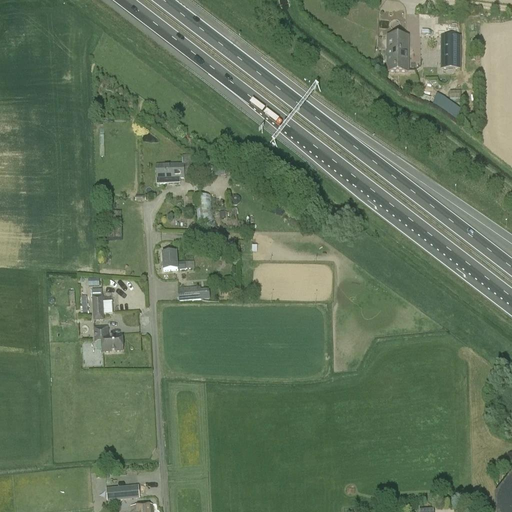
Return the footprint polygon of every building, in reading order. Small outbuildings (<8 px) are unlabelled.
[(387,37),(387,73),(408,73),(408,37),(405,37),(387,37)] [(441,38),(441,70),(454,70),(459,70),(459,38),(441,38)] [(458,121),(464,112),(445,100),(439,108),(458,121)] [(157,185),(166,184),(166,180),(183,179),(183,176),(194,176),(194,178),(225,177),(225,161),(200,162),(200,158),(182,159),(182,166),(156,167),(157,185)] [(233,186),(245,184),(244,175),(232,176),(233,186)] [(214,229),(211,197),(195,198),(197,213),(190,213),(190,219),(197,218),(197,221),(191,221),(191,231),(214,229)] [(312,218),(299,209),(295,215),(307,225),(312,218)] [(112,239),(122,239),(122,229),(112,229),(112,239)] [(205,232),(200,231),(198,242),(222,247),(225,234),(215,232),(205,230),(205,232)] [(162,254),(163,273),(177,272),(195,270),(194,263),(177,264),(176,254),(162,254)] [(201,288),(178,290),(179,303),(202,301),(201,288)] [(92,298),(94,322),(104,322),(103,297),(92,298)] [(103,353),(122,352),(121,337),(107,338),(107,329),(94,330),(95,341),(95,343),(102,343),(103,353)] [(511,511),(511,481),(509,484),(508,485),(506,487),(504,489),(503,490),(501,493),(499,498),(498,503),(498,507),(498,510),(497,511),(511,511)] [(98,503),(140,500),(139,487),(106,490),(106,492),(98,493),(98,503)]
